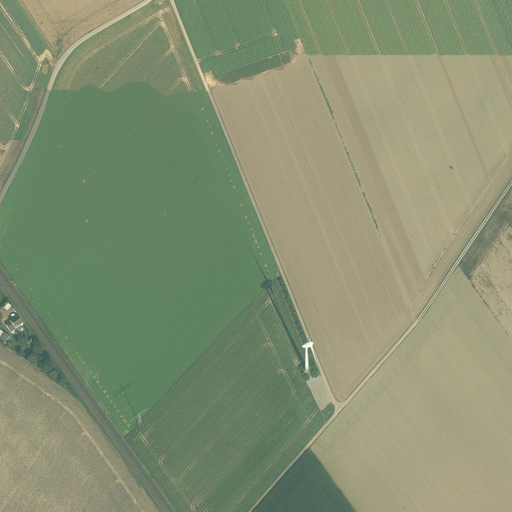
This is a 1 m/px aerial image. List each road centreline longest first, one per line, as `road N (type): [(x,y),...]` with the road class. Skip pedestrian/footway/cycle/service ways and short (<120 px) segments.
road 1 (track): [(338,410),(171,0)]
road 2 (track): [(511,179),(400,338),(338,410)]
road 3 (unclassified): [(149,0),(62,59),(0,200)]
road 4 (track): [(338,410),(249,511)]
